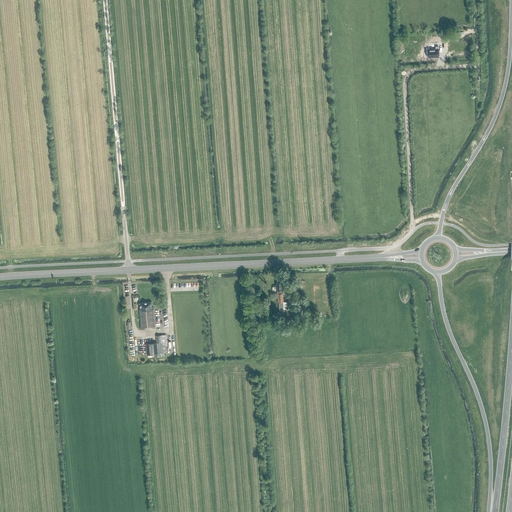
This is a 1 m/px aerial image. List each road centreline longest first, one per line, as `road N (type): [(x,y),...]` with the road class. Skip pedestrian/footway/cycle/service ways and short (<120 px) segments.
road 1 (track): [(412,231),(405,85),(417,69),(476,62),(474,0)]
road 2 (unclassified): [(128,270),(106,0)]
road 3 (trunk): [(438,272),(447,328),(484,418),(488,511)]
road 4 (trunk): [(511,24),(497,111),(449,194),(437,238)]
road 5 (tertiary): [(128,270),(338,260)]
road 6 (trunk): [(511,338),(494,511)]
road 7 (tertiary): [(0,277),(128,270)]
